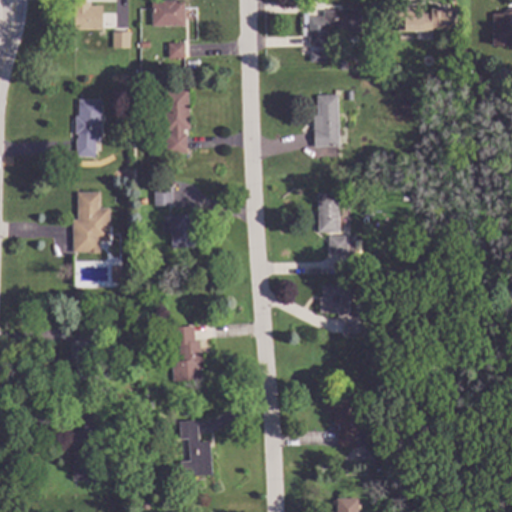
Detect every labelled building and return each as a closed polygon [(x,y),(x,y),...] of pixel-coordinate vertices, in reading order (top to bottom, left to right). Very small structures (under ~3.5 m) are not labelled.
[(174,0),(174,2),(184,2),(184,25),(151,26),(151,2),(161,2),(161,0),(174,0)] [(89,5),(102,5),(101,28),(73,28),(73,8),(72,7),(72,1),(89,2),(89,5)] [(360,32),(325,32),(326,46),(307,46),(307,16),(322,16),(322,10),(338,10),(338,9),(360,8),(360,32)] [(455,27),(430,27),(430,24),(422,24),(422,27),(410,27),(410,11),(423,11),(423,13),(430,13),(430,8),(454,8),(455,27)] [(511,45),(491,45),(491,13),(502,13),(502,9),(511,9),(511,45)] [(128,47),(112,47),(112,31),(127,31),(128,31),(128,47)] [(184,57),(167,58),(166,43),(183,42),(184,57)] [(308,62),(323,63),(324,53),(308,52),(308,62)] [(189,129),(182,129),(183,133),(186,133),(186,152),(165,153),(164,134),(170,134),(170,130),(164,130),(163,90),(187,89),(189,129)] [(338,146),(313,147),(312,114),(316,114),(315,95),(336,94),(338,146)] [(99,141),(94,141),(94,156),(75,156),(75,138),(77,138),(77,134),(74,134),(74,115),(77,115),(77,99),(100,100),(99,141)] [(170,205),(153,206),(152,187),(170,187),(170,205)] [(98,208),(108,208),(108,241),(98,241),(98,249),(85,249),(85,241),(71,241),(71,219),(76,219),(76,192),(98,192),(98,208)] [(338,231),(317,232),(316,194),(337,193),(338,231)] [(194,246),(171,247),(170,233),(162,233),(161,222),(169,221),(168,215),(191,213),(194,246)] [(346,240),(352,240),(353,254),(328,255),(328,236),(346,236),(346,240)] [(118,281),(110,281),(110,265),(118,265),(118,281)] [(349,316),(359,316),(359,333),(341,333),(341,319),(337,320),(336,312),(318,313),(318,297),(320,297),(320,285),(349,284),(349,316)] [(192,341),(198,341),(199,351),(201,351),(202,368),(200,369),(201,378),(172,381),(170,359),(179,359),(178,344),(173,345),(172,326),(191,325),(192,341)] [(96,360),(97,360),(97,378),(75,378),(75,362),(73,362),(73,341),(77,340),(77,326),(96,326),(96,360)] [(356,431),(364,431),(364,447),(336,447),(336,430),(337,430),(337,425),(332,425),(332,411),(325,411),(326,392),(356,392),(356,431)] [(93,414),(93,428),(95,428),(95,430),(106,431),(106,443),(104,443),(104,447),(94,446),(93,481),(71,480),(73,449),(71,449),(72,413),(93,414)] [(197,441),(208,440),(211,474),(180,477),(179,461),(189,461),(187,438),(179,439),(178,420),(196,419),(197,441)] [(387,443),(379,443),(379,435),(387,435),(387,443)] [(150,499),(149,509),(140,508),(141,498),(150,499)] [(357,511),(335,511),(335,498),(357,498),(357,511)]
